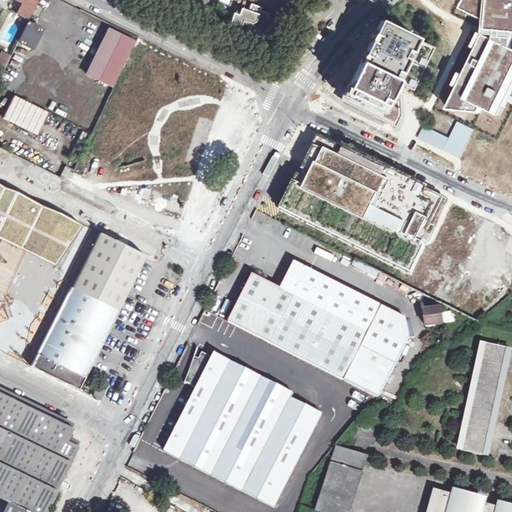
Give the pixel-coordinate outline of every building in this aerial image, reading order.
[(18,14),(27,19),(30,14),(34,5),(36,0),(16,0),(23,3),(18,14)] [(511,0),(470,0),(465,10),(493,23),(493,32),(511,34),(511,0)] [(34,5),(30,14),(37,17),(41,8),(34,5)] [(240,15),(235,13),(231,24),(239,27),(237,32),(252,37),(254,33),(266,37),(272,18),(268,17),(269,14),(260,10),(259,7),(254,5),(250,7),(249,11),(243,9),(240,15)] [(42,29),(26,21),(15,45),(30,52),(42,29)] [(342,97),(343,99),(343,101),(377,118),(395,127),(400,115),(399,98),(393,95),(396,89),(399,83),(413,90),(433,48),(379,21),(342,97)] [(133,40),(109,29),(87,75),(110,87),(133,40)] [(511,91),(511,48),(483,34),(476,48),(480,51),(476,59),(480,61),(477,67),(471,64),(448,110),(480,113),(483,108),(500,116),(511,91)] [(150,74),(158,48),(135,40),(127,66),(150,74)] [(9,56),(1,53),(0,55),(0,65),(4,67),(9,56)] [(48,114),(13,97),(3,119),(37,136),(48,114)] [(474,130),(457,122),(449,137),(448,140),(423,128),(417,141),(459,161),(474,130)] [(289,158),(296,160),(301,146),(306,148),(311,135),(301,132),(296,149),(292,148),(289,158)] [(443,200),(318,136),(293,186),(290,184),(288,190),(285,195),(281,203),(280,206),(277,210),(281,212),(410,275),(424,247),(418,244),(420,242),(421,239),(426,242),(434,228),(430,226),(443,200)] [(183,177),(165,226),(190,236),(208,186),(183,177)] [(100,232),(0,183),(0,304),(30,239),(85,265),(100,232)] [(145,255),(100,232),(85,265),(78,277),(72,287),(70,286),(31,366),(78,389),(129,287),(145,255)] [(405,320),(293,262),(280,289),(253,275),(228,322),(379,398),(408,339),(405,320)] [(441,326),(439,309),(427,310),(429,328),(441,326)] [(444,324),(453,323),(451,312),(442,313),(444,324)] [(486,344),(481,343),(457,450),(463,452),(486,344)] [(507,349),(486,344),(463,452),(484,456),(507,351),(507,349)] [(511,352),(507,351),(484,456),(489,457),(511,352)] [(245,511),(268,511),(321,415),(291,399),(293,394),(231,362),(229,366),(202,352),(197,364),(193,361),(183,382),(186,384),(146,463),(245,511)] [(101,400),(107,388),(99,384),(93,396),(101,400)] [(0,496),(8,501),(32,511),(44,511),(77,445),(73,444),(65,440),(72,428),(0,392),(0,496)] [(349,511),(367,458),(336,447),(316,511),(319,511),(349,511)] [(511,511),(498,507),(496,511),(487,511),(483,511),(485,504),(434,489),(427,511),(511,511)] [(32,511),(8,501),(2,511),(32,511)]
